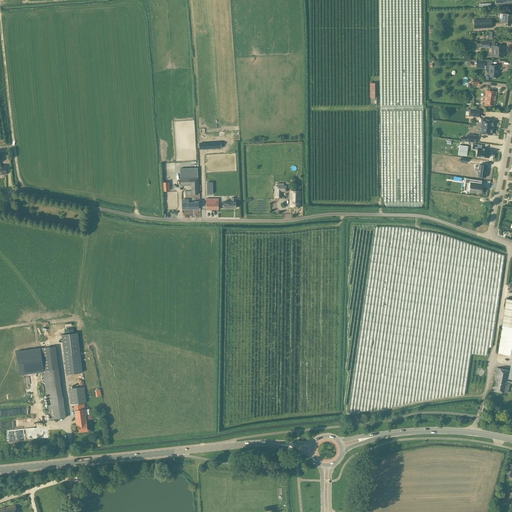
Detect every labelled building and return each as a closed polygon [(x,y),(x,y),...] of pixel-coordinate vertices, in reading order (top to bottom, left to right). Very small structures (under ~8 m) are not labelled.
[(499,23),(510,24),(511,14),(500,13),(499,23)] [(492,19),(474,20),(475,28),(492,27),(492,19)] [(493,57),(503,57),(503,46),(493,46),(493,57)] [(485,80),(491,80),(491,77),(498,78),(499,66),(489,65),(488,75),(485,75),(485,80)] [(484,105),(494,106),(496,92),(486,91),(484,105)] [(380,97),(380,104),(406,105),(406,100),(404,100),(404,96),(403,96),(403,92),(401,92),(401,98),(399,98),(399,101),(396,100),(396,103),(390,103),(390,102),(387,102),(387,99),(383,99),(383,97),(380,97)] [(469,116),(479,117),(480,110),(470,109),(469,116)] [(413,110),(398,113),(399,114),(401,122),(400,121),(400,125),(402,124),(402,127),(399,128),(400,137),(402,136),(402,139),(405,142),(404,138),(410,136),(410,134),(408,135),(407,130),(410,134),(409,128),(407,128),(407,125),(408,126),(406,119),(408,119),(411,117),(414,116),(413,110)] [(481,126),(492,128),(493,121),(481,119),(481,123),(478,123),(477,126),(481,126)] [(480,134),(492,135),(492,128),(481,126),(480,134)] [(488,158),(489,150),(480,148),(481,145),(472,144),(472,149),(477,150),(476,156),(488,158)] [(479,164),(478,176),(485,177),(487,165),(479,164)] [(180,178),(198,177),(197,168),(180,169),(180,178)] [(191,186),(191,195),(198,194),(198,177),(180,178),(180,186),(191,186)] [(480,187),(481,185),(475,184),(475,180),(465,178),(465,183),(470,183),(469,191),(481,193),(482,187),(480,187)] [(274,198),(282,198),(282,195),(281,195),(281,192),(286,192),(286,185),(275,185),(274,198)] [(290,207),(300,207),(300,191),(290,191),(290,207)] [(462,195),(456,196),(456,197),(456,200),(459,200),(461,200),(465,201),(464,204),(469,205),(467,213),(468,213),(468,214),(471,215),(471,214),(475,215),(478,203),(473,202),(474,198),(462,195)] [(218,198),(206,198),(206,210),(218,209),(218,198)] [(223,202),(223,208),(235,208),(235,202),(236,202),(236,198),(231,198),(231,202),(223,202)] [(498,353),(511,355),(511,299),(506,299),(498,353)] [(77,333),(61,334),(64,354),(80,352),(77,333)] [(47,399),(50,419),(65,417),(63,397),(62,397),(55,346),(40,349),(43,367),(47,399)] [(64,354),(66,375),(82,373),(80,352),(64,354)] [(494,391),(507,393),(509,383),(511,383),(511,360),(509,371),(497,368),(494,381),(496,381),(494,391)] [(69,389),(71,405),(86,403),(84,387),(88,386),(87,379),(83,380),(84,387),(69,389)] [(100,407),(98,399),(87,402),(89,410),(100,407)] [(78,424),(79,432),(88,430),(86,423),(85,409),(74,410),(76,424),(78,424)] [(502,504),(511,506),(511,503),(511,492),(510,492),(508,497),(505,496),(504,500),(503,499),(502,504)]
